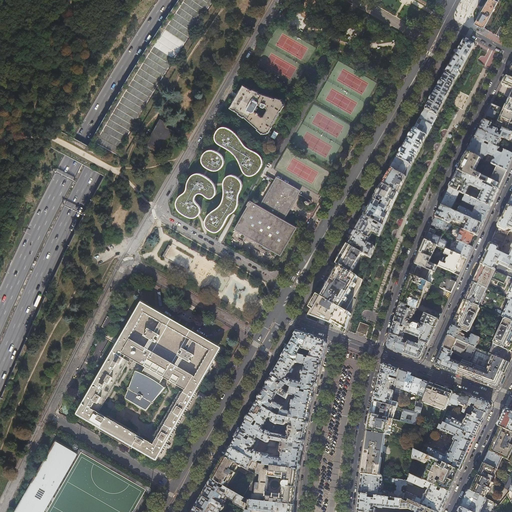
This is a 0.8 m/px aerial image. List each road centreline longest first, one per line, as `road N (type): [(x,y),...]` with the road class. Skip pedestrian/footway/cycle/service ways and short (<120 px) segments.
road 1 (trunk): [(0,369),(93,170),(198,0)]
road 2 (residential): [(291,291),(157,213),(276,0)]
road 3 (trunk): [(171,0),(82,143),(0,313)]
road 4 (residential): [(48,416),(125,263),(264,338)]
road 5 (tertiary): [(377,352),(419,233),(509,53)]
road 6 (primary): [(291,291),(433,43)]
road 7 (residential): [(511,177),(423,369)]
road 8 (tertiary): [(335,336),(300,511)]
road 9 (tertiary): [(349,511),(377,352)]
road 10 (primary): [(183,477),(264,338)]
road 11 (residential): [(172,486),(48,416)]
road 12 (residential): [(501,398),(449,511)]
